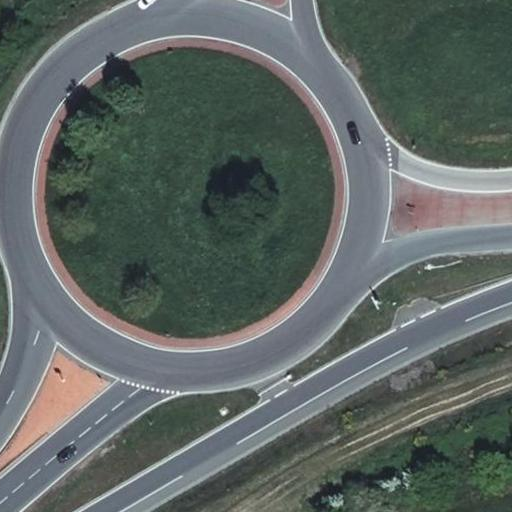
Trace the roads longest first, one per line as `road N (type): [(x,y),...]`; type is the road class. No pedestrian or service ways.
road 1 (motorway): [(97,511),(419,328),(511,292)]
road 2 (primary): [(165,14),(83,52),(30,125),(18,169),(18,214),(51,298)]
road 3 (primary): [(160,369),(251,366),(329,319),(357,282)]
road 4 (trunk): [(0,506),(160,369)]
road 5 (motorway): [(357,282),(441,250),(511,243)]
road 6 (primary): [(312,51),(243,16),(165,14)]
road 7 (motorway): [(511,183),(461,182),(375,150)]
road 8 (primary): [(357,282),(374,240),(375,150)]
road 9 (trunk): [(51,298),(0,422)]
road 10 (primary): [(51,298),(118,355),(160,369)]
